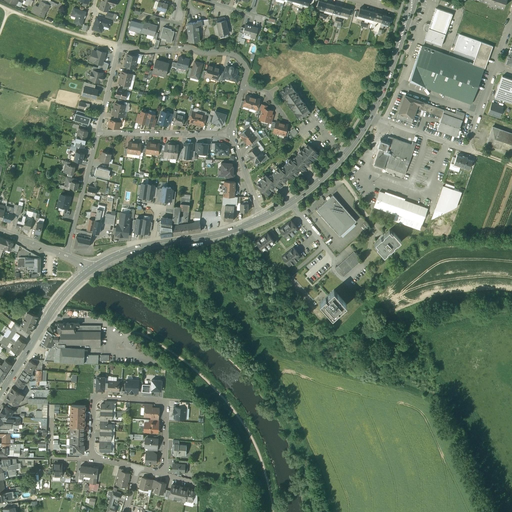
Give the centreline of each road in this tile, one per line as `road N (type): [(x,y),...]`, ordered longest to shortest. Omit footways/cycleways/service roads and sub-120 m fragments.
road 1 (track): [(127,335),(153,340),(185,362),(237,413),(259,445),(278,511)]
road 2 (residential): [(91,458),(93,397),(165,403),(163,475)]
road 3 (residential): [(370,116),(465,149),(495,66)]
road 4 (secondary): [(260,221),(131,249),(93,268)]
road 5 (residential): [(118,45),(231,53),(246,69),(241,87)]
road 6 (residential): [(98,133),(228,134)]
road 7 (residential): [(64,254),(98,133)]
road 8 (secondary): [(414,0),(370,116)]
